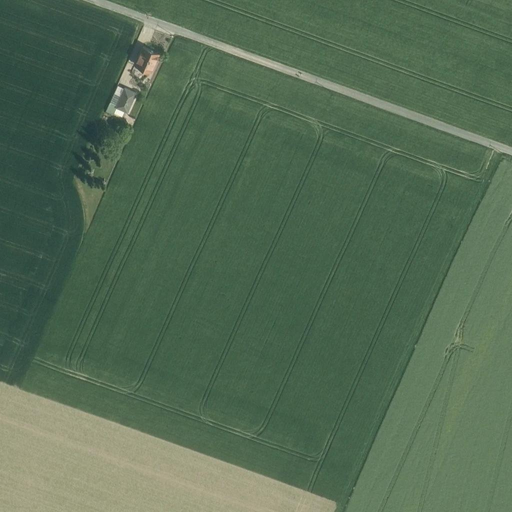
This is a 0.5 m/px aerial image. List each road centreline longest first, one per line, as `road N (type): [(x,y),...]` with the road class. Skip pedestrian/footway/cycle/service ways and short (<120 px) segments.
road 1 (unclassified): [(96,0),(511,150)]
road 2 (track): [(500,146),(340,511)]
